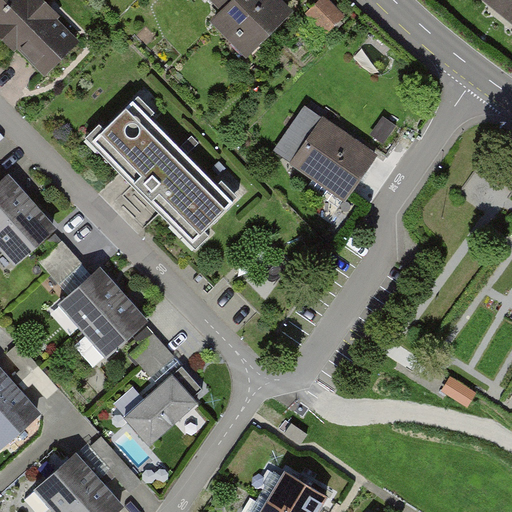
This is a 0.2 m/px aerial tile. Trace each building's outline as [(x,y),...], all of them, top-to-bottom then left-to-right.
[(58,16),(41,0),(0,0),(0,33),(15,48),(18,45),(46,73),(77,42),(54,19),(58,16)] [(209,0),(222,12),(233,0),(245,0),(248,2),(250,0),(209,0)] [(282,0),(250,0),(248,2),(245,0),(233,0),(222,12),(211,22),(247,59),(294,12),(282,0)] [(345,16),(329,0),(323,0),(308,15),(326,34),(345,16)] [(511,0),(485,0),(511,21),(511,0)] [(134,101),(101,134),(119,152),(111,159),(176,224),(183,217),(201,235),(234,202),(134,101)] [(375,157),(305,109),(276,150),(316,178),(319,173),(350,194),(375,157)] [(397,127),(384,118),(372,136),(384,145),(397,127)] [(0,231),(30,205),(6,179),(0,184),(0,231)] [(53,231),(30,205),(0,231),(0,240),(19,262),(53,231)] [(83,264),(63,242),(41,262),(61,284),(83,264)] [(122,297),(98,271),(63,302),(87,328),(122,297)] [(145,323),(122,297),(87,328),(110,354),(145,323)] [(175,357),(154,335),(132,354),(152,377),(175,357)] [(60,389),(19,345),(8,355),(22,371),(15,378),(26,391),(34,384),(48,400),(60,389)] [(126,417),(151,445),(198,403),(188,392),(198,384),(183,367),(126,417)] [(0,402),(14,390),(0,373),(0,402)] [(477,394),(452,378),(443,391),(469,408),(477,394)] [(0,402),(0,443),(3,447),(38,415),(14,390),(0,402)] [(308,435),(292,424),(286,433),(301,444),(308,435)] [(142,482),(101,438),(90,448),(105,463),(97,471),(108,483),(116,476),(131,492),(142,482)] [(39,487),(61,511),(65,511),(98,483),(74,456),(39,487)] [(286,472),(269,502),(286,511),(317,511),(327,497),(286,472)] [(65,511),(116,511),(120,508),(98,483),(65,511)] [(286,511),(269,502),(266,507),(253,499),(244,511),(286,511)]
